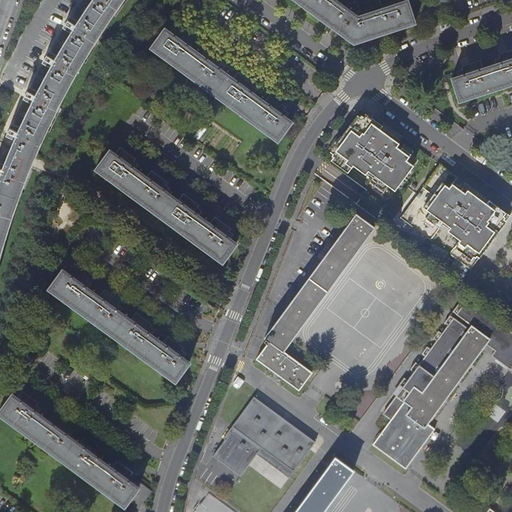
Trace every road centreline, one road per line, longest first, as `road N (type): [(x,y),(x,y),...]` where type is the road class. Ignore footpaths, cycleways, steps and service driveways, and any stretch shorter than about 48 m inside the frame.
road 1 (residential): [(363,82),(334,106),(299,156),(163,511)]
road 2 (residential): [(363,82),(511,193)]
road 3 (residential): [(511,17),(418,49),(363,82)]
road 4 (residential): [(250,0),(363,82)]
